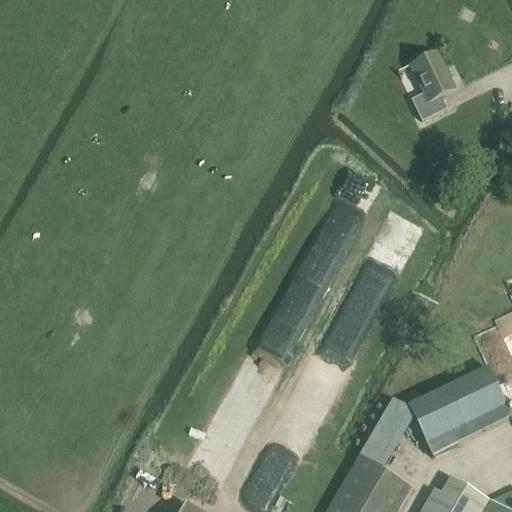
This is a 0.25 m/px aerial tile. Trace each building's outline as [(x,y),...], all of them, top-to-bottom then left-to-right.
[(456,92),(438,55),(411,68),(425,96),(412,102),(423,124),(448,112),(442,99),(456,92)] [(256,346),(276,358),(365,212),(332,192),(287,267),(299,274),(256,346)] [(357,344),(417,222),(385,206),(360,259),(368,263),(347,307),(336,301),(323,327),(357,344)] [(458,425),(511,415),(504,375),(450,385),(458,425)] [(407,410),(413,423),(433,463),(461,449),(460,447),(434,397),(407,410)] [(360,458),(329,511),(401,511),(413,491),(384,473),(360,458)] [(511,511),(511,494),(492,504),(451,479),(441,496),(434,491),(421,511),(511,511)]
